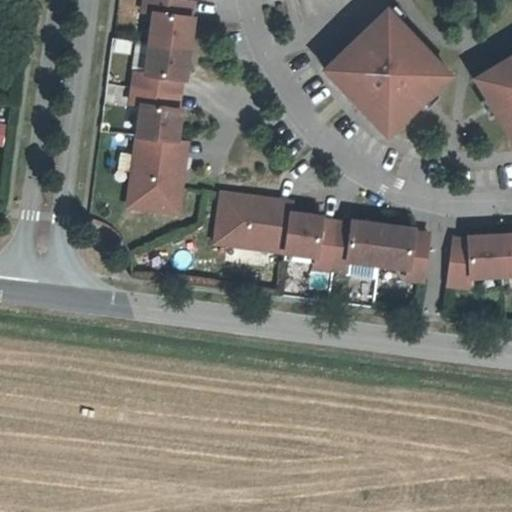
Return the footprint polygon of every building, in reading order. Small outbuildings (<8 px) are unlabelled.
[(154,12),(150,42),(188,47),(192,17),(189,17),(179,16),(181,0),(179,0),(143,0),(143,11),(154,12)] [(179,16),(189,17),(191,1),(181,0),(179,16)] [(387,134),(450,74),(387,8),(323,68),(338,84),(342,80),(375,115),(372,119),(387,134)] [(135,71),(133,87),(169,92),(171,77),(181,78),(184,79),(188,47),(150,42),(145,72),(135,71)] [(511,54),(474,77),(511,139),(511,54)] [(171,77),(169,92),(179,94),(181,78),(171,77)] [(338,84),(372,119),(375,115),(342,80),(338,84)] [(142,105),(137,135),(175,140),(177,140),(180,109),(177,109),(167,107),(169,92),(133,87),(130,104),(142,105)] [(169,92),(167,107),(177,109),(179,94),(169,92)] [(175,140),(137,135),(128,205),(177,212),(184,156),(173,155),(175,140)] [(175,140),(173,155),(184,156),(186,141),(177,140),(175,140)] [(286,251),(291,213),(275,210),(277,200),(222,193),(215,242),(286,251)] [(291,213),(292,202),(277,200),(275,210),(291,213)] [(330,268),(335,232),(320,230),(321,220),(322,217),(291,213),(286,251),(316,255),(314,266),(330,268)] [(336,222),(321,220),(320,230),(335,232),(336,222)] [(378,263),(382,224),(351,220),(351,225),(349,234),(335,232),(330,268),(347,270),(348,260),(378,263)] [(351,225),(336,222),(335,232),(349,234),(351,225)] [(422,280),(427,244),(412,242),(413,232),(414,229),(382,224),(378,263),(407,267),(406,278),(422,280)] [(412,242),(427,244),(429,234),(413,232),(412,242)] [(511,234),(499,235),(501,274),(511,273),(511,234)] [(501,274),(499,235),(468,236),(468,241),(468,250),(451,248),(447,284),(470,286),(469,276),(501,274)] [(468,241),(453,239),(451,248),(468,250),(468,241)]
